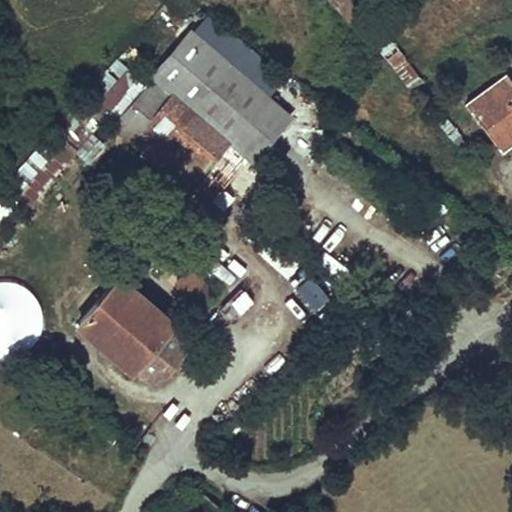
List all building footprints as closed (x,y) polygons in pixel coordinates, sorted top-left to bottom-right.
[(334,0),(334,14),(353,16),(354,0),(334,0)] [(191,27),(151,75),(169,90),(164,96),(167,99),(147,121),(203,172),(229,143),(250,162),(272,137),(291,115),(191,27)] [(404,86),(417,79),(393,34),(380,41),(404,86)] [(127,70),(21,191),(32,200),(137,79),(127,70)] [(511,79),(506,73),(468,104),(504,148),(511,141),(511,79)] [(151,84),(114,127),(187,189),(203,172),(147,121),(167,99),(164,96),(151,84)] [(171,286),(196,302),(210,280),(184,265),(171,286)] [(119,275),(80,320),(132,367),(135,364),(154,382),(191,342),(170,323),(172,321),(119,275)] [(239,314),(256,306),(246,287),(229,295),(239,314)] [(186,475),(155,511),(224,511),(225,511),(186,475)]
